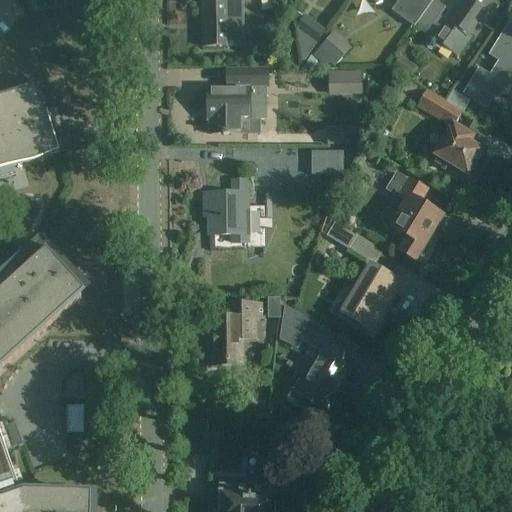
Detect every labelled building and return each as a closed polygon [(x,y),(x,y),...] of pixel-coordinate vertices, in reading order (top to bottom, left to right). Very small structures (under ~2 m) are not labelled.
[(294,0),(291,8),(304,12),(308,1),(305,0),(294,0)] [(414,28),(417,24),(434,0),(433,0),(399,0),(391,12),(414,28)] [(417,24),(435,37),(432,37),(429,38),(426,41),(426,46),(429,49),(433,50),(436,49),(440,52),(444,47),(458,57),(472,38),(468,35),(492,2),(488,0),(458,0),(444,21),(437,16),(443,7),(434,0),(417,24)] [(240,3),(201,3),(201,48),(240,48),(240,3)] [(304,18),(295,30),(302,65),(325,33),(304,18)] [(465,95),(484,108),(490,101),(497,97),(505,95),(511,84),(511,19),(489,55),(501,62),(490,80),(479,73),(465,95)] [(343,57),(325,42),(315,53),(333,69),(343,57)] [(418,68),(401,57),(393,69),(410,80),(418,68)] [(270,89),(270,69),(227,70),(227,89),(206,90),(206,122),(208,122),(208,136),(248,136),(248,119),(256,119),(256,121),(268,121),(268,89),(270,89)] [(40,73),(0,88),(0,181),(71,153),(40,73)] [(426,93),(416,109),(451,131),(454,127),(461,114),(426,93)] [(361,127),(328,127),(328,146),(361,146),(361,127)] [(467,173),(470,174),(475,166),(473,164),(481,151),(469,144),(472,138),(456,128),(454,127),(451,131),(436,157),(437,158),(433,165),(443,171),(448,164),(466,175),(467,173)] [(428,191),(409,181),(397,173),(387,190),(408,203),(392,229),(409,239),(399,256),(412,263),(421,246),(423,248),(441,218),(419,205),(428,191)] [(232,244),(245,244),(245,197),(244,197),(244,184),(231,184),(231,197),(203,197),(203,212),(207,212),(208,238),(232,238),(232,244)] [(334,225),(333,223),(325,236),(332,241),(347,250),(355,237),(334,225)] [(16,501),(0,445),(0,374),(80,299),(73,293),(80,287),(40,244),(0,282),(0,511),(91,511),(91,509),(83,509),(82,499),(16,501)] [(402,283),(371,265),(342,314),(373,332),(402,283)] [(253,342),(251,320),(259,320),(258,305),(228,307),(228,320),(208,322),(210,369),(227,369),(226,363),(240,362),(239,343),(253,342)] [(321,345),(328,333),(313,324),(284,307),(280,341),(297,351),(305,336),(321,345)] [(326,413),(355,365),(325,347),(303,384),(298,381),(286,402),(306,413),(311,404),(326,413)] [(84,435),(84,408),(66,408),(66,435),(84,435)] [(184,412),(183,438),(198,438),(199,413),(184,412)] [(218,491),(217,511),(271,511),(278,511),(279,494),(276,494),(277,457),(264,456),(262,482),(275,483),(275,491),(253,490),(253,495),(242,495),(242,490),(220,489),(220,491),(218,491)]
